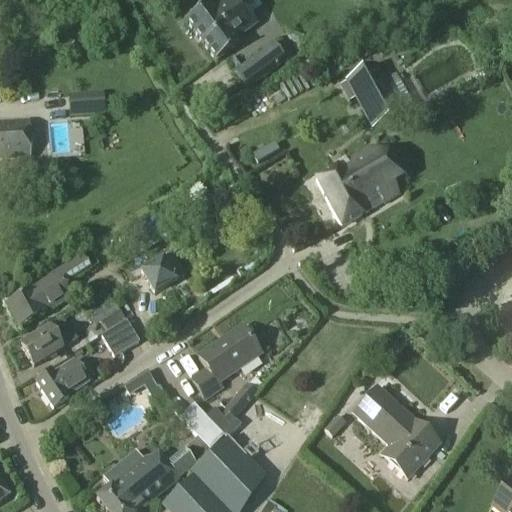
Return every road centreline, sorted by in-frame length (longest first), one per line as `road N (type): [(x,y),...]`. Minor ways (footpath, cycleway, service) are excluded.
road 1 (residential): [(13,441),(291,261),(211,138)]
road 2 (residential): [(511,386),(464,330),(466,310),(511,272)]
